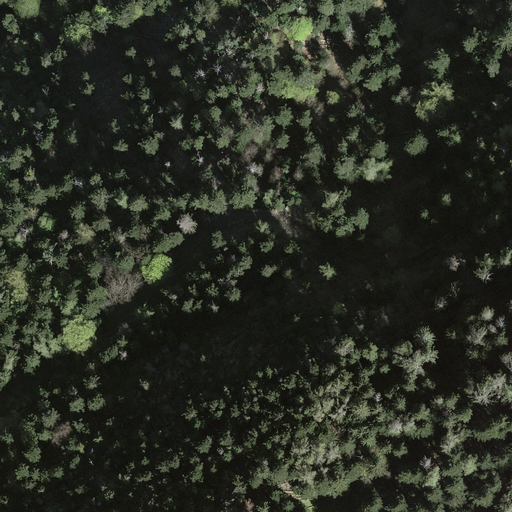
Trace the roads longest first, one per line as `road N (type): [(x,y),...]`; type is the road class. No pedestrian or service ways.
road 1 (track): [(0,406),(136,312),(228,219),(300,222)]
road 2 (track): [(511,198),(416,265),(344,257),(300,222)]
